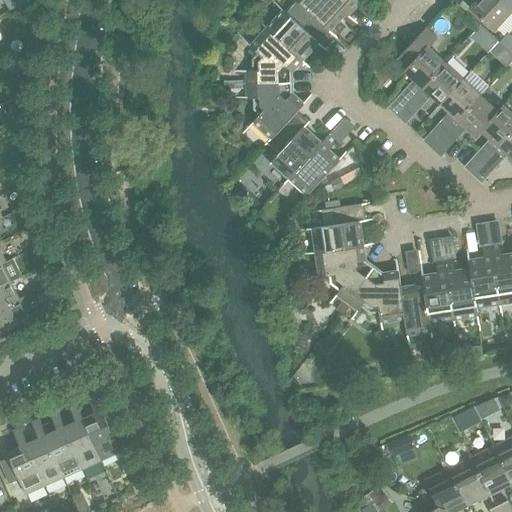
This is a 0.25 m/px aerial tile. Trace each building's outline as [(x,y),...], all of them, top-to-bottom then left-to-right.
[(26,0),(4,0),(10,9),(26,0)] [(256,17),(300,59),(310,68),(311,67),(301,58),(317,42),(329,53),(330,52),(323,46),(334,35),(296,0),(295,0),(301,5),(291,16),(285,10),(268,28),(256,17)] [(296,0),(334,35),(340,41),(341,40),(329,29),(344,12),(357,24),(357,23),(351,17),(362,6),(368,12),(369,11),(357,0),(296,0)] [(511,12),(498,0),(462,0),(495,30),(511,12)] [(511,11),(511,0),(498,0),(511,12),(511,11)] [(244,84),(290,82),(289,71),(300,59),(256,17),(255,18),(267,29),(251,47),(258,52),(252,59),(252,70),(235,70),(235,71),(244,71),(244,84)] [(411,99),(445,62),(428,47),(437,37),(426,27),(397,58),(408,67),(404,71),(413,79),(403,91),(411,99)] [(440,104),(463,79),(445,62),(411,99),(420,107),(431,96),(440,104)] [(447,132),(481,95),(463,79),(440,104),(449,112),(438,124),(447,132)] [(261,150),(302,103),(291,93),(290,82),(244,84),(245,96),(236,97),(236,98),(253,97),(254,108),(260,114),(254,120),(272,137),(260,149),(261,150)] [(311,94),(302,103),(261,150),(267,144),(278,154),(273,160),(290,176),(278,189),(279,189),(320,143),(304,128),(315,115),(309,121),(297,111),(312,94),(311,94)] [(481,95),(447,132),(455,140),(466,128),(475,136),(481,131),(499,111),(481,95)] [(511,113),(504,105),(499,111),(481,131),(489,139),(479,150),(487,158),(511,131),(511,113)] [(320,143),(279,189),(279,190),(291,177),(309,193),(351,148),(350,147),(338,160),(327,150),(336,140),(330,134),(345,118),(344,117),(320,143)] [(511,131),(487,158),(496,167),(507,155),(511,159),(511,131)] [(318,252),(362,245),(358,222),(366,221),(366,220),(364,205),(364,204),(341,207),(326,210),(320,211),(322,227),(314,228),(318,252)] [(511,255),(502,257),(500,244),(491,245),(500,302),(511,300),(511,255)] [(336,298),(346,305),(373,268),(364,261),(362,246),(362,245),(318,252),(318,253),(321,277),(330,275),(331,284),(340,290),(335,297),(336,298)] [(470,262),(469,262),(477,314),(478,314),(477,306),(499,302),(500,302),(491,245),(482,246),(484,259),(470,262)] [(469,262),(470,270),(456,272),(454,259),(445,261),(453,318),(454,318),(477,314),(469,262)] [(5,261),(0,263),(0,285),(9,281),(1,265),(5,262),(5,261)] [(453,318),(445,261),(436,262),(438,275),(424,277),(423,272),(422,272),(431,330),(432,330),(430,321),(453,318)] [(382,275),(373,268),(346,305),(356,313),(357,313),(362,307),(371,313),(379,312),(381,321),(404,317),(407,334),(398,273),(382,275)] [(399,272),(398,273),(407,334),(408,333),(431,330),(422,272),(422,273),(420,273),(413,274),(415,287),(401,289),(399,272)] [(0,308),(23,297),(18,299),(9,281),(0,285),(0,308)] [(23,297),(0,308),(0,333),(33,318),(23,297)] [(95,413),(84,417),(102,459),(121,451),(95,394),(88,397),(95,413)] [(84,468),(102,459),(84,417),(77,402),(69,405),(76,421),(65,426),(84,468)] [(82,469),(84,468),(65,426),(58,410),(51,414),(57,429),(47,434),(64,472),(80,465),(82,469)] [(39,438),(28,442),(48,484),(65,476),(63,472),(64,472),(47,434),(40,419),(32,422),(39,438)] [(26,494),(48,484),(28,442),(21,427),(13,431),(21,446),(7,452),(10,457),(0,461),(10,483),(19,479),(26,494)] [(417,449),(412,435),(389,444),(395,458),(417,449)] [(511,437),(494,446),(511,481),(511,437)] [(511,481),(494,446),(472,457),(490,493),(511,482),(511,481)] [(449,469),(467,505),(490,493),(472,457),(449,469)] [(431,492),(428,503),(453,511),(454,507),(459,504),(461,508),(467,505),(449,469),(426,480),(431,492)] [(511,511),(511,509),(507,500),(499,505),(502,511),(511,511)] [(452,511),(453,511),(428,503),(424,511),(452,511)]
